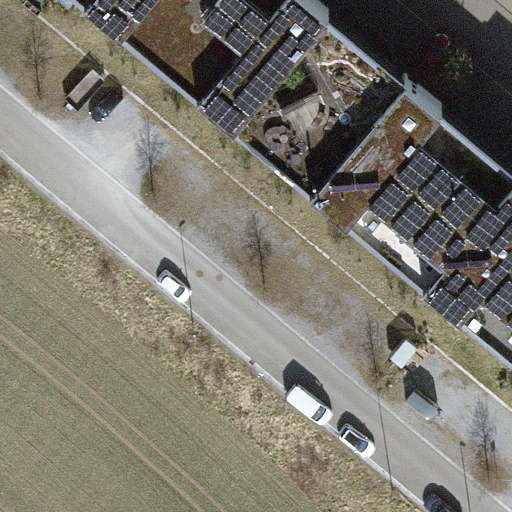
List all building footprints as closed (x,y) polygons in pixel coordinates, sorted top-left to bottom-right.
[(162,0),(105,0),(139,28),(162,0)] [(344,4),(338,0),(162,0),(139,28),(248,119),(344,4)] [(458,99),(344,4),(248,119),(363,213),(458,99)] [(511,144),(458,99),(363,213),(478,309),(511,267),(511,144)] [(511,267),(478,309),(511,337),(511,267)]
